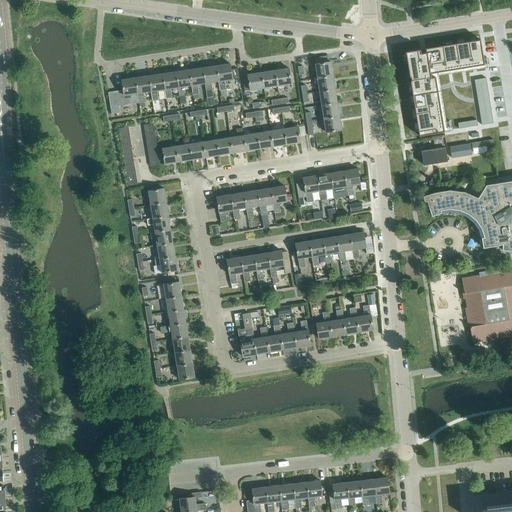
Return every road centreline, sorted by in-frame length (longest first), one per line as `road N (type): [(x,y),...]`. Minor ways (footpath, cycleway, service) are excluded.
road 1 (secondary): [(34,511),(0,111)]
road 2 (residential): [(367,35),(112,0)]
road 3 (residential): [(397,345),(225,369),(215,310)]
road 4 (residential): [(193,175),(377,146)]
road 5 (residential): [(204,246),(383,215)]
road 6 (residential): [(230,474),(406,452)]
road 7 (residential): [(215,310),(390,283)]
road 8 (residential): [(511,12),(367,35)]
